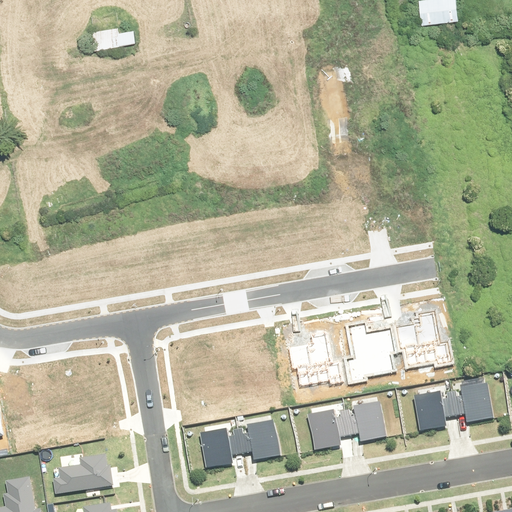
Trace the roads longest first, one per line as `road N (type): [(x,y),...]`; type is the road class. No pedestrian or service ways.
road 1 (residential): [(135,319),(429,267)]
road 2 (residential): [(220,511),(511,461)]
road 3 (residential): [(167,511),(135,319)]
road 4 (residential): [(0,335),(135,319)]
